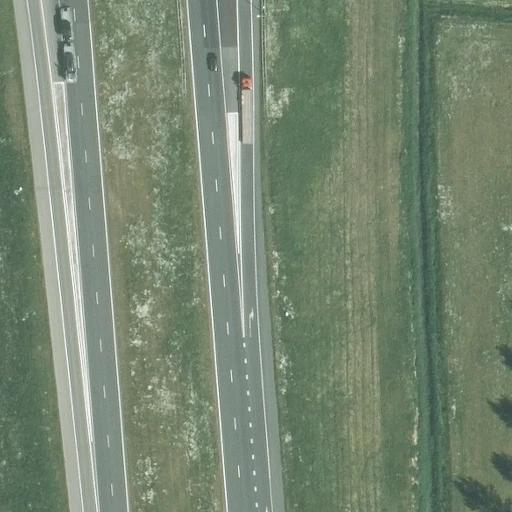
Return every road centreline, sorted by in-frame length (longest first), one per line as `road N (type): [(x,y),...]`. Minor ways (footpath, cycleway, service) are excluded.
road 1 (motorway): [(32,0),(112,511)]
road 2 (motorway): [(73,0),(113,511)]
road 3 (motorway): [(230,345),(201,0)]
road 4 (motorway): [(230,345),(245,115),(243,0)]
road 5 (motorway): [(242,511),(230,345)]
